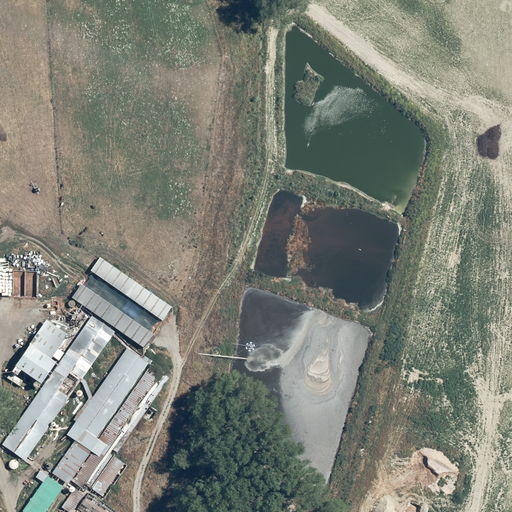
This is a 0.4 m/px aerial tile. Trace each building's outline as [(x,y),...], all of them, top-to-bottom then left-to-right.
[(168,306),(97,258),(87,272),(158,320),(168,306)] [(78,285),(69,298),(141,347),(150,334),(78,285)] [(1,444),(23,459),(112,332),(90,316),(64,354),(55,348),(66,334),(44,318),(3,375),(19,386),(23,381),(13,374),(16,370),(41,388),(1,444)] [(146,363),(125,348),(65,434),(73,440),(48,476),(39,469),(34,476),(41,481),(20,511),(41,511),(61,484),(64,486),(89,450),(97,456),(105,444),(95,437),(146,363)] [(123,463),(109,454),(87,487),(100,496),(123,463)] [(72,488),(59,507),(65,511),(69,511),(82,494),(72,488)] [(76,510),(78,511),(113,511),(86,494),(76,510)]
